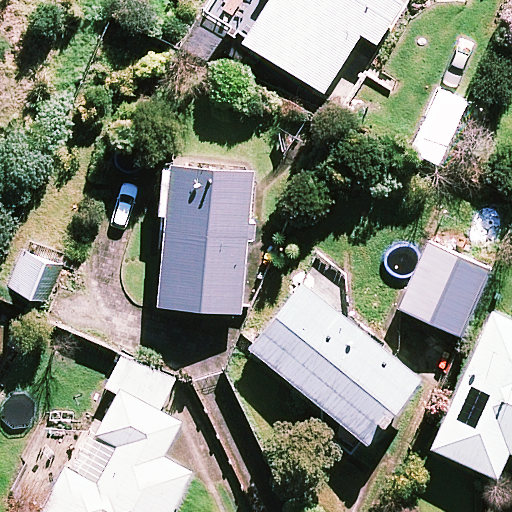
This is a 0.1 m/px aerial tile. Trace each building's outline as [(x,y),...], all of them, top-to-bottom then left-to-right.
[(211,57),(225,33),(322,89),(356,31),(374,41),(396,3),(390,0),(202,0),(201,2),(180,38),(211,57)] [(251,166),(156,162),(154,215),(160,215),(156,305),(239,308),(242,240),(255,241),(256,219),(248,219),(251,166)] [(486,267),(428,239),(397,306),(456,333),(486,267)] [(55,261),(23,248),(8,287),(40,299),(55,261)] [(299,280),(246,344),(334,418),(322,432),(349,454),(414,376),(349,321),(347,283),(319,260),(301,282),(299,280)] [(511,321),(488,311),(428,446),(492,474),(504,447),(511,450),(511,321)] [(208,448),(171,429),(176,420),(155,409),(171,380),(137,362),(116,351),(98,385),(114,393),(93,432),(83,426),(75,440),(46,425),(7,499),(31,511),(164,511),(187,468),(195,472),(208,448)]
